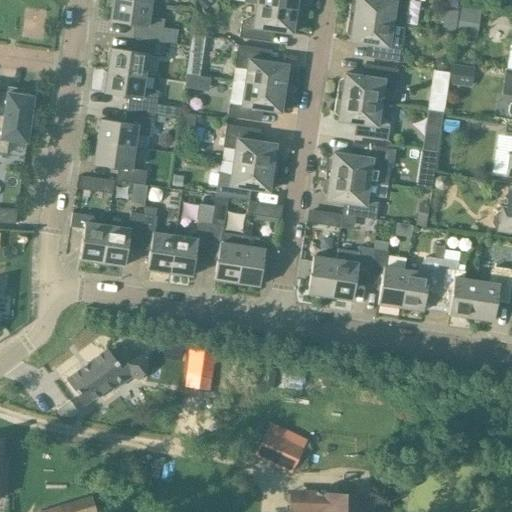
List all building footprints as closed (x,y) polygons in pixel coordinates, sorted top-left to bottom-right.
[(131,39),(136,39),(160,43),(163,20),(148,18),(149,5),(118,0),(112,0),(109,22),(133,25),(131,39)] [(243,0),(243,3),(256,4),(299,11),(300,0),(243,0)] [(352,0),(349,2),(347,18),(391,24),(403,26),(406,0),(352,0)] [(238,38),(266,42),(268,30),(291,34),(292,30),(297,26),(299,11),(256,4),(254,18),(250,17),(241,21),(238,38)] [(456,36),(475,40),(480,11),(461,7),(456,36)] [(441,30),(454,32),(457,11),(444,9),(441,30)] [(369,57),(398,61),(400,48),(387,47),(391,24),(347,18),(345,33),(349,38),(348,42),(371,45),(369,57)] [(198,73),(203,37),(192,35),(187,71),(198,73)] [(110,48),(107,71),(144,77),(147,56),(162,58),(165,43),(160,43),(136,39),(134,52),(110,48)] [(246,69),(244,83),(288,90),(290,75),(286,69),(286,65),(263,62),(265,50),(237,46),(235,59),(234,68),(246,69)] [(337,81),(335,97),(379,103),(381,91),(393,93),(396,70),(368,65),(366,77),(343,74),(343,77),(337,81)] [(127,97),(125,110),(154,114),(157,92),(142,89),(144,77),(107,71),(103,93),(127,97)] [(186,75),(184,89),(194,90),(196,77),(186,75)] [(226,117),(255,121),(256,109),(279,113),(280,109),(285,105),(288,90),(244,83),(241,106),(228,104),(226,117)] [(0,153),(5,155),(7,140),(25,143),(32,97),(28,96),(29,91),(14,89),(13,95),(0,92),(0,153)] [(429,93),(427,109),(442,111),(445,96),(429,93)] [(358,137),(386,141),(388,125),(388,123),(383,117),(380,116),(377,115),(379,103),(335,97),(333,112),(337,117),(336,121),(359,125),(358,137)] [(96,142),(133,147),(135,135),(151,137),(154,114),(125,110),(124,123),(99,120),(96,142)] [(232,162),(276,169),(278,154),(274,148),(275,144),(252,141),(254,129),(225,125),(222,148),(234,149),(232,162)] [(115,181),(143,185),(146,171),(130,169),(133,147),(96,142),(93,164),(117,168),(115,181)] [(326,160),(323,176),(367,182),(384,185),(387,169),(382,168),(385,149),(356,144),(354,156),(332,153),(331,156),(326,160)] [(215,196),(243,200),(245,188),(268,192),(268,188),(274,184),(276,169),(232,162),(230,175),(218,173),(215,196)] [(323,176),(321,191),(325,197),(325,200),(348,204),(346,216),(374,220),(376,208),(378,197),(365,195),(367,182),(323,176)] [(113,181),(85,177),(83,190),(111,194),(113,181)] [(497,230),(511,232),(511,191),(507,190),(505,208),(500,208),(499,213),(496,215),(492,217),(491,224),(497,230)] [(246,214),(256,216),(258,203),(248,201),(246,214)] [(78,260),(101,263),(106,226),(93,224),(94,219),(91,216),(71,213),(69,227),(83,229),(78,260)] [(128,223),(141,225),(143,215),(130,213),(128,223)] [(329,226),(339,228),(341,215),(330,213),(329,226)] [(141,225),(154,227),(156,216),(143,215),(141,225)] [(101,263),(123,266),(127,242),(138,244),(141,225),(128,223),(116,228),(106,226),(101,263)] [(195,233),(208,235),(210,224),(197,223),(195,233)] [(208,235),(221,237),(222,232),(223,226),(210,224),(208,235)] [(235,283),(241,246),(243,235),(222,232),(221,237),(208,235),(205,253),(217,255),(213,280),(235,283)] [(146,270),(168,273),(174,236),(151,233),(146,270)] [(258,286),(264,249),(261,249),(258,243),(259,238),(243,235),(241,246),(235,283),(258,286)] [(168,273),(191,276),(196,240),(174,236),(168,273)] [(372,249),(358,246),(357,251),(336,248),(334,260),(329,297),(351,300),(357,263),(369,265),(370,260),(372,249)] [(377,304),(399,307),(405,270),(385,267),(387,252),(372,249),(370,260),(369,265),(368,277),(380,279),(377,304)] [(329,297),(334,260),(312,257),(306,294),(329,297)] [(425,286),(438,288),(442,260),(429,259),(425,259),(418,269),(418,272),(405,270),(399,307),(422,311),(425,286)] [(447,314),(470,318),(475,281),(464,279),(465,272),(456,270),(457,262),(442,260),(438,288),(451,290),(447,314)] [(488,283),(475,281),(470,318),(492,321),(496,296),(511,298),(511,269),(494,267),(490,270),(488,283)] [(141,379),(145,353),(123,349),(112,357),(106,349),(65,379),(84,405),(110,385),(113,389),(130,377),(141,379)] [(197,352),(192,386),(216,389),(221,356),(197,352)] [(69,400),(56,410),(60,416),(71,417),(78,412),(69,400)] [(254,455),(290,473),(305,441),(269,424),(254,455)] [(369,511),(370,495),(296,493),(296,511),(319,511),(369,511)] [(38,511),(95,511),(91,496),(38,511)]
